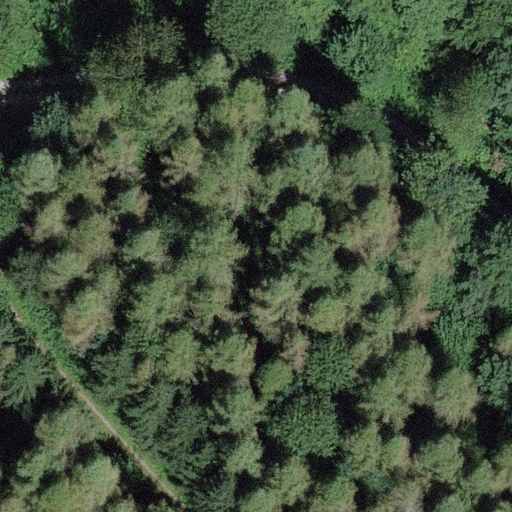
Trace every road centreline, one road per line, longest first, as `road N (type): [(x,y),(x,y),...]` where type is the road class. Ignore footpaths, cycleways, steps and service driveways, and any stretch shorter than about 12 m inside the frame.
road 1 (track): [(511,233),(355,112),(220,78),(0,95)]
road 2 (track): [(0,301),(177,511)]
